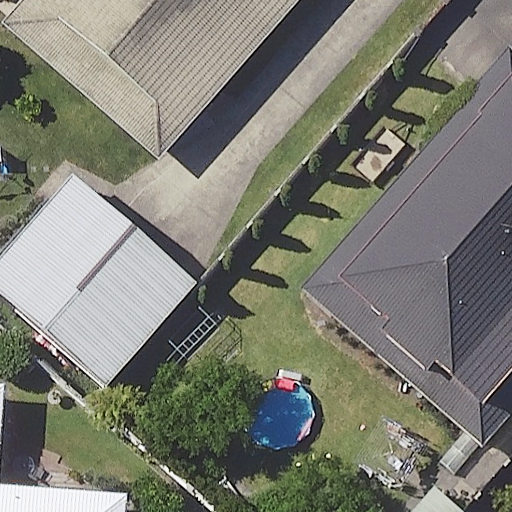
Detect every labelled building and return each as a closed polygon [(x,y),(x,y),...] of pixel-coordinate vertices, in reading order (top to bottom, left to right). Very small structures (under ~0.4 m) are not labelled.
[(20,0),(0,24),(0,33),(153,164),(294,0),(20,0)] [(511,407),(511,62),(500,52),(291,291),(475,450),(511,407)] [(186,283),(61,176),(0,245),(0,306),(96,389),(186,283)] [(456,511),(422,480),(392,511),(348,511),(344,507),(339,511),(456,511)] [(0,511),(113,511),(114,499),(0,490),(0,511)]
